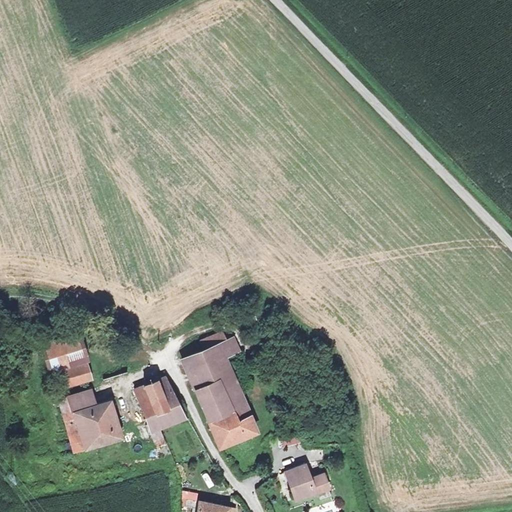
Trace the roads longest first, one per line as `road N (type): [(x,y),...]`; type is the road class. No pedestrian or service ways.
road 1 (unclassified): [(511,245),(275,0)]
road 2 (unclassified): [(257,511),(179,386)]
